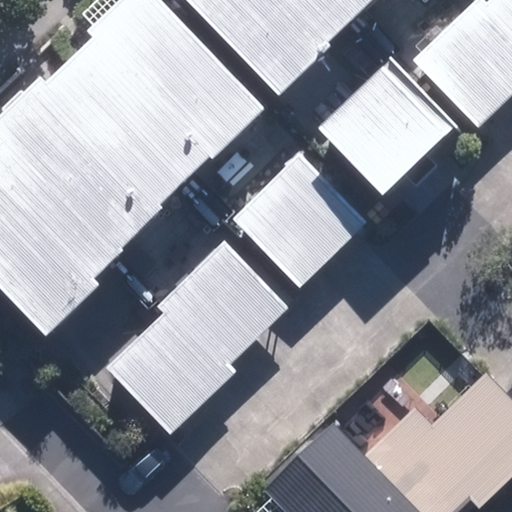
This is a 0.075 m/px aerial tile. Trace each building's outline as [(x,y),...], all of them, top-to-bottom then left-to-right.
[(48,92),(0,140),(0,159),(0,160),(0,304),(50,353),(275,122),(149,0),(137,0),(92,46),(99,52),(54,98),(48,92)] [(404,0),(170,0),(278,117),(404,0)] [(484,4),(415,71),(479,139),(511,107),(511,0),(502,0),(491,11),(484,4)] [(466,139),(399,69),(319,147),(387,216),(466,139)] [(371,230),(302,161),(233,231),(301,299),(371,230)] [(234,375),(294,317),(227,248),(156,317),(162,324),(107,377),(174,445),(240,381),(234,375)] [(334,438),(262,509),(265,511),(465,511),(470,508),(473,511),(488,511),(511,488),(511,404),(487,380),(431,435),(408,411),(358,462),(334,438)]
